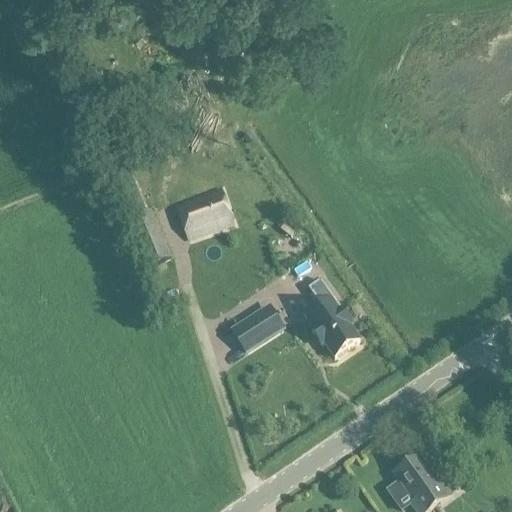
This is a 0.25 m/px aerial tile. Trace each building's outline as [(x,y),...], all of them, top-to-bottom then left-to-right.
[(132,188),(131,188),(116,194),(115,194),(125,222),(127,221),(148,270),(171,260),(151,212),(148,213),(146,214),(134,187),(132,188)] [(222,190),(175,207),(188,243),(234,228),(222,190)] [(323,310),(306,322),(314,333),(311,336),(321,350),(324,348),(334,362),(361,344),(351,330),(354,327),(343,313),(340,315),(332,304),(335,302),(322,282),(310,291),(323,310)] [(272,316),(237,338),(246,352),(281,330),(272,316)] [(418,462),(396,478),(416,506),(412,508),(414,511),(433,511),(437,509),(450,499),(431,472),(430,473),(425,472),(418,462)]
